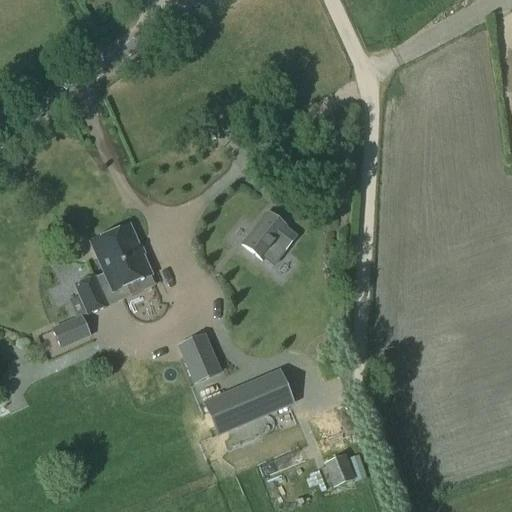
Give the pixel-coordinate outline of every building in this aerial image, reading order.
[(244,113),(219,126),(229,145),(254,133),(244,113)] [(268,218),(244,249),(264,265),(277,248),(287,256),(298,242),(268,218)] [(90,281),(75,287),(88,315),(88,316),(106,308),(130,298),(141,293),(137,282),(149,277),(128,230),(92,246),(105,275),(93,280),(90,281)] [(227,291),(245,270),(225,252),(206,272),(227,291)] [(60,295),(74,315),(83,308),(69,289),(60,295)] [(52,335),(34,343),(42,363),(61,355),(60,351),(89,338),(80,319),(51,332),(52,335)] [(201,339),(179,349),(195,386),(217,376),(201,339)] [(290,406),(278,376),(204,408),(216,437),(290,406)] [(350,479),(343,460),(324,467),(331,486),(350,479)]
